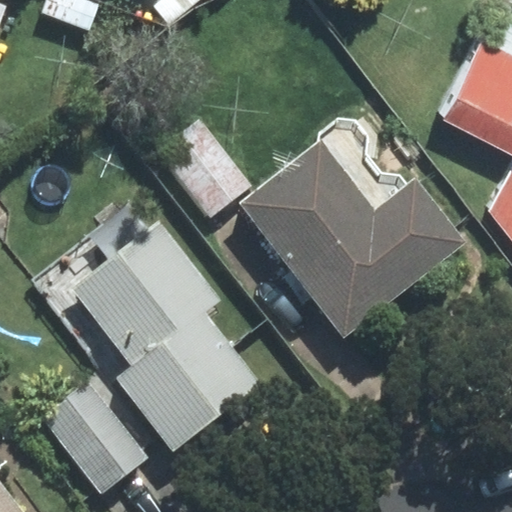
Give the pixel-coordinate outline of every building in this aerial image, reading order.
[(511,151),(511,182),(501,203),(511,216),(511,51),(477,35),(438,115),(511,151)] [(200,121),(162,151),(212,215),(250,185),(200,121)] [(326,147),(251,205),(350,332),(466,241),(422,184),(381,216),(326,147)] [(148,245),(80,298),(188,436),(256,383),(148,245)] [(91,392),(48,426),(101,493),(144,460),(91,392)] [(31,511),(0,472),(0,511),(31,511)]
